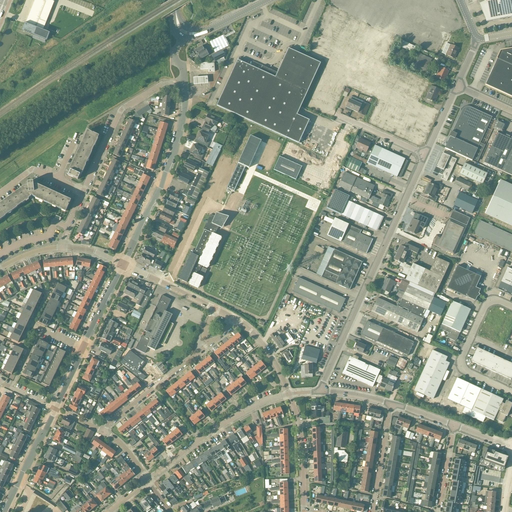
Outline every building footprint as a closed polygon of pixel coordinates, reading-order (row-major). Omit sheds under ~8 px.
[(25,23),(22,31),(47,41),(50,33),(43,30),(48,16),(40,13),(45,0),(34,0),(25,23)] [(368,23),(376,0),(365,0),(358,19),(368,23)] [(511,0),(492,0),(480,5),(486,19),(487,19),(490,20),(490,22),(508,19),(508,18),(511,16),(511,0)] [(455,18),(456,12),(440,8),(439,14),(455,18)] [(325,59),(339,15),(324,11),(311,55),(325,59)] [(224,35),(234,31),(231,24),(221,28),(224,35)] [(346,71),(360,37),(348,33),(334,66),(346,71)] [(374,34),(354,82),(368,88),(388,40),(374,34)] [(224,35),(218,38),(224,49),(229,46),(224,35)] [(210,42),(215,53),(224,49),(218,38),(210,42)] [(446,55),(454,59),(459,49),(451,45),(446,55)] [(194,51),(197,56),(199,55),(201,59),(208,55),(205,50),(204,51),(202,47),(194,51)] [(288,49),(275,78),(237,60),(216,106),(299,144),(309,121),(297,115),(321,63),(288,49)] [(486,85),(511,96),(511,49),(502,52),(486,85)] [(212,56),(208,58),(211,64),(214,64),(215,62),(226,57),(222,50),(212,56)] [(419,54),(413,68),(426,73),(432,59),(419,54)] [(208,63),(201,64),(201,67),(201,70),(208,69),(208,72),(215,72),(214,64),(211,64),(208,64),(208,63)] [(393,64),(385,81),(421,97),(429,79),(393,64)] [(436,78),(443,81),(446,75),(447,76),(449,71),(441,68),(436,78)] [(326,112),(340,79),(323,72),(309,105),(326,112)] [(426,99),(434,103),(440,90),(432,87),(426,99)] [(351,97),(346,108),(352,111),(357,99),(351,97)] [(352,111),(358,113),(363,102),(357,99),(352,111)] [(450,137),(445,147),(445,149),(472,161),(492,117),(482,113),(474,109),(470,107),(469,107),(468,107),(468,106),(467,107),(466,107),(465,107),(464,107),(464,108),(463,108),(463,109),(462,110),(452,132),(451,132),(449,137),(450,137)] [(216,131),(217,128),(216,126),(219,120),(208,115),(205,122),(206,122),(204,128),(209,130),(210,130),(212,131),(213,130),(216,131)] [(498,131),(484,163),(497,169),(511,137),(503,133),(507,124),(498,119),(493,128),(498,131)] [(129,120),(127,126),(133,129),(134,128),(135,124),(139,126),(140,124),(136,122),(136,123),(129,120)] [(168,124),(160,122),(158,130),(165,132),(168,124)] [(127,126),(124,131),(131,135),(131,134),(133,130),(137,132),(137,131),(138,130),(134,128),(133,129),(127,126)] [(156,137),(163,140),(165,132),(158,130),(149,127),(148,130),(151,131),(157,133),(156,137)] [(98,136),(88,131),(67,175),(77,180),(98,136)] [(124,131),(121,137),(128,140),(128,139),(130,136),(134,138),(135,136),(135,135),(131,134),(131,135),(124,131)] [(198,135),(196,140),(200,142),(198,144),(207,148),(209,143),(206,141),(208,137),(201,133),(199,132),(198,135)] [(250,136),(238,163),(249,168),(261,141),(250,136)] [(121,137),(118,143),(125,146),(126,145),(127,141),(131,143),(132,142),(132,141),(128,139),(128,140),(121,137)] [(153,145),(160,147),(163,140),(156,137),(153,145)] [(511,137),(497,169),(511,175),(511,137)] [(355,150),(356,148),(359,149),(358,151),(361,153),(362,151),(366,152),(370,144),(360,139),(358,143),(354,141),(351,148),(355,150)] [(118,143),(116,148),(123,152),(123,151),(125,147),(129,149),(129,148),(130,147),(126,145),(125,146),(118,143)] [(192,148),(190,153),(194,154),(193,157),(201,161),(203,155),(200,153),(202,149),(195,146),(195,145),(193,144),(192,148)] [(153,145),(151,153),(158,155),(160,147),(153,145)] [(212,167),(220,150),(213,146),(205,163),(212,167)] [(116,148),(113,154),(116,156),(115,157),(119,159),(120,158),(122,153),(126,155),(126,153),(127,153),(123,151),(123,152),(116,148)] [(366,164),(371,166),(379,149),(377,148),(376,151),(373,150),(366,164)] [(405,159),(382,149),(381,150),(379,149),(371,166),(397,178),(397,177),(400,178),(408,162),(405,160),(405,159)] [(158,155),(151,153),(148,160),(156,162),(158,155)] [(441,179),(446,182),(456,160),(442,154),(434,172),(442,176),(441,179)] [(279,156),(273,170),(295,180),(302,167),(279,156)] [(362,174),(364,169),(360,168),(362,163),(350,158),(346,167),(362,174)] [(196,165),(199,166),(201,162),(195,159),(193,163),(187,160),(183,167),(193,172),(196,165)] [(113,160),(110,166),(117,169),(117,168),(119,164),(123,166),(124,164),(120,162),(120,163),(113,160)] [(146,168),(153,170),(156,162),(148,160),(146,168)] [(487,173),(465,163),(459,174),(482,185),(487,173)] [(238,164),(227,188),(235,192),(245,167),(238,164)] [(110,166),(107,171),(114,174),(115,174),(116,170),(120,172),(121,171),(121,170),(117,168),(117,169),(110,166)] [(180,173),(177,180),(187,185),(188,185),(186,190),(188,191),(186,196),(196,200),(208,173),(199,168),(194,180),(190,178),(180,173)] [(107,171),(105,177),(112,180),(112,179),(114,176),(118,178),(118,177),(118,176),(119,175),(115,174),(114,174),(107,171)] [(345,173),(339,186),(345,189),(349,191),(368,200),(369,200),(379,205),(378,208),(383,210),(384,207),(387,208),(389,204),(388,203),(390,197),(388,196),(390,193),(383,190),(382,194),(384,194),(381,200),(371,196),(375,186),(345,173)] [(143,174),(139,182),(146,185),(150,178),(143,174)] [(468,190),(472,184),(456,176),(453,183),(468,190)] [(105,177),(102,183),(109,186),(110,185),(111,181),(115,183),(116,182),(116,181),(112,179),(112,180),(105,177)] [(511,185),(500,180),(485,214),(511,225),(511,185)] [(33,196),(65,211),(70,202),(33,184),(33,181),(28,182),(28,185),(0,205),(0,218),(30,196),(33,196)] [(139,182),(136,189),(143,192),(146,185),(139,182)] [(102,183),(99,188),(106,192),(107,191),(108,187),(109,187),(112,189),(113,188),(113,187),(110,185),(109,186),(102,183)] [(435,186),(429,183),(426,189),(436,193),(437,190),(440,191),(442,186),(436,183),(435,186)] [(99,188),(97,194),(104,197),(106,193),(110,194),(110,193),(111,192),(107,191),(106,192),(99,188)] [(136,189),(133,196),(139,199),(143,192),(136,189)] [(437,198),(434,197),(436,193),(426,189),(424,194),(428,196),(427,199),(435,203),(437,198)] [(376,231),(382,217),(347,201),(349,196),(335,190),(327,208),(328,209),(376,231)] [(124,192),(122,196),(127,198),(125,201),(129,203),(133,205),(136,207),(139,199),(133,196),(132,196),(124,192)] [(181,197),(171,193),(169,198),(178,203),(181,197)] [(477,201),(459,193),(453,206),(472,214),(477,201)] [(93,198),(90,204),(97,207),(98,206),(99,202),(103,204),(104,202),(100,200),(100,201),(93,198)] [(166,204),(176,208),(178,203),(169,198),(166,204)] [(187,198),(185,202),(194,206),(196,201),(187,198)] [(129,203),(126,211),(133,214),(136,207),(133,205),(129,203)] [(90,204),(88,209),(95,213),(95,212),(97,208),(100,210),(101,209),(101,208),(98,206),(97,207),(90,204)] [(176,211),(165,206),(162,212),(173,217),(176,211)] [(88,209),(85,215),(92,218),(92,217),(94,214),(98,216),(98,214),(99,213),(95,212),(95,213),(88,209)] [(126,211),(122,218),(129,221),(133,214),(126,211)] [(453,211),(451,215),(468,223),(470,218),(453,211)] [(159,219),(170,224),(173,217),(162,212),(159,219)] [(221,237),(217,235),(215,235),(218,227),(221,228),(222,229),(223,229),(222,228),(229,217),(217,213),(216,212),(216,213),(216,214),(214,216),(210,214),(203,229),(204,230),(194,252),(193,252),(193,251),(193,250),(192,250),(191,250),(190,251),(190,253),(178,279),(187,283),(187,282),(190,283),(189,284),(198,288),(203,277),(197,275),(202,266),(207,268),(221,237)] [(413,220),(408,231),(416,235),(419,227),(423,229),(428,219),(415,213),(413,218),(416,219),(415,221),(413,220)] [(85,215),(82,221),(89,224),(90,223),(91,220),(95,221),(96,220),(96,219),(92,217),(92,218),(85,215)] [(437,247),(453,255),(468,223),(451,215),(449,218),(450,219),(441,238),(437,236),(435,239),(434,239),(434,240),(434,241),(434,242),(433,245),(437,247)] [(122,218),(119,225),(126,228),(129,221),(122,218)] [(332,225),(326,236),(366,254),(372,240),(359,234),(361,230),(349,225),(348,225),(335,219),(334,221),(332,225)] [(479,220),(473,234),(478,237),(477,239),(482,240),(482,239),(511,252),(511,235),(492,226),(493,224),(489,222),(488,224),(479,220)] [(82,221),(79,227),(86,230),(87,229),(89,225),(92,227),(93,226),(93,225),(90,223),(89,224),(82,221)] [(180,221),(176,229),(181,232),(185,223),(180,221)] [(157,222),(154,229),(165,234),(168,227),(157,222)] [(119,225),(115,232),(122,236),(126,228),(119,225)] [(79,227),(77,232),(84,236),(86,231),(90,233),(90,232),(91,231),(87,229),(86,230),(79,227)] [(154,229),(151,236),(155,237),(154,240),(173,249),(177,241),(170,238),(164,235),(165,234),(154,229)] [(115,232),(112,240),(119,243),(122,236),(115,232)] [(171,237),(170,238),(177,241),(177,240),(179,235),(173,232),(171,237)] [(112,240),(108,247),(115,250),(119,243),(112,240)] [(400,246),(397,253),(405,257),(409,250),(417,254),(419,250),(405,244),(404,248),(400,246)] [(139,260),(149,265),(150,265),(153,267),(153,268),(162,272),(165,265),(160,263),(152,259),(156,252),(146,247),(139,260)] [(362,263),(348,257),(334,250),(321,278),(349,290),(362,263)] [(165,253),(160,263),(165,265),(170,255),(165,253)] [(397,253),(394,260),(401,263),(399,266),(403,267),(403,270),(402,273),(407,276),(405,280),(409,282),(435,294),(436,294),(449,264),(436,258),(429,271),(416,265),(413,264),(411,267),(406,264),(406,263),(403,262),(405,257),(397,253)] [(38,262),(32,264),(35,271),(38,269),(40,273),(42,272),(41,268),(38,262)] [(32,264),(27,267),(30,273),(35,271),(32,264)] [(106,268),(100,265),(97,271),(104,274),(106,268)] [(479,295),(478,294),(480,290),(475,288),(480,277),(457,266),(447,289),(475,301),(477,298),(479,295)] [(27,267),(22,269),(24,276),(30,273),(27,267)] [(497,290),(511,296),(511,270),(507,268),(497,290)] [(22,269),(16,272),(19,278),(21,281),(23,280),(22,277),(24,276),(22,269)] [(97,271),(95,276),(101,279),(104,274),(97,271)] [(16,272),(11,274),(14,280),(17,279),(18,278),(19,278),(16,272)] [(7,276),(2,279),(6,285),(11,282),(7,276)] [(101,279),(95,276),(92,281),(99,284),(101,279)] [(292,292),(339,313),(346,299),(299,278),(292,292)] [(381,290),(389,293),(392,286),(394,287),(396,283),(386,278),(381,290)] [(402,278),(400,283),(403,284),(400,290),(405,292),(408,286),(409,282),(405,280),(402,278)] [(145,289),(145,290),(140,287),(141,286),(130,280),(127,286),(144,294),(149,297),(151,292),(149,290),(149,289),(147,288),(146,288),(145,289)] [(99,284),(92,281),(90,287),(96,290),(99,284)] [(409,282),(408,286),(433,297),(435,294),(409,282)] [(66,288),(58,284),(55,289),(64,293),(66,288)] [(402,299),(400,304),(398,303),(396,307),(377,298),(371,312),(411,330),(417,333),(423,319),(427,310),(428,310),(440,316),(446,303),(433,297),(408,286),(405,292),(400,290),(399,290),(396,296),(402,299)] [(96,290),(90,287),(87,292),(93,295),(96,290)] [(147,301),(148,298),(127,287),(124,293),(134,298),(138,300),(136,305),(142,308),(146,300),(147,301)] [(55,289),(53,294),(61,298),(64,293),(55,289)] [(33,290),(31,295),(39,299),(42,294),(33,290)] [(93,295),(87,292),(85,297),(91,300),(93,295)] [(59,303),(61,298),(53,294),(50,299),(59,303)] [(31,295),(28,300),(37,304),(39,299),(31,295)] [(135,349),(145,354),(148,348),(155,351),(158,344),(161,345),(171,324),(169,322),(172,315),(166,312),(171,300),(162,296),(144,331),(147,332),(145,337),(142,336),(135,349)] [(85,297),(82,302),(88,305),(91,300),(85,297)] [(48,303),(57,308),(59,303),(50,299),(48,303)] [(26,304),(26,305),(34,309),(37,304),(28,300),(26,304)] [(88,305),(82,302),(79,308),(86,311),(88,305)] [(470,310),(452,302),(439,329),(448,333),(446,338),(454,341),(455,341),(456,341),(470,310)] [(46,308),(54,312),(57,308),(48,303),(46,308)] [(116,309),(125,314),(127,310),(129,312),(131,309),(128,308),(118,303),(116,309)] [(26,305),(24,310),(32,314),(34,309),(26,305)] [(43,313),(52,317),(54,312),(46,308),(43,313)] [(86,311),(79,308),(77,313),(83,316),(86,311)] [(21,314),(30,319),(32,314),(24,310),(21,314)] [(133,311),(132,314),(138,316),(137,318),(139,319),(141,315),(133,311)] [(41,318),(50,322),(52,317),(43,313),(41,318)] [(74,318),(81,321),(83,316),(77,313),(74,318)] [(21,314),(19,319),(27,323),(30,319),(21,314)] [(503,348),(511,327),(511,318),(504,315),(492,343),(503,348)] [(39,323),(47,327),(50,322),(41,318),(39,323)] [(74,318),(72,323),(78,326),(81,321),(74,318)] [(14,323),(25,328),(27,323),(19,319),(17,324),(14,323)] [(110,321),(108,325),(116,329),(119,330),(120,328),(117,327),(118,325),(110,321)] [(367,322),(361,335),(408,356),(414,343),(367,322)] [(14,323),(12,328),(23,333),(25,328),(14,323)] [(69,329),(75,332),(78,326),(72,323),(69,329)] [(108,325),(106,330),(117,335),(118,332),(119,330),(116,329),(108,325)] [(12,328),(9,332),(12,334),(20,338),(23,333),(12,328)] [(106,330),(104,334),(112,338),(114,338),(115,339),(115,338),(117,335),(106,330)] [(238,334),(233,337),(238,343),(243,339),(238,333),(238,334)] [(12,334),(9,339),(18,343),(20,338),(12,334)] [(273,334),(270,336),(279,349),(285,345),(278,335),(275,337),(273,334)] [(233,337),(228,341),(233,347),(238,343),(233,337)] [(114,339),(112,343),(119,346),(120,345),(121,342),(121,341),(115,338),(115,339),(114,338),(114,339)] [(39,340),(37,345),(45,349),(48,344),(39,340)] [(228,341),(223,345),(228,351),(233,347),(228,341)] [(356,342),(353,349),(362,353),(367,355),(368,352),(364,350),(363,350),(365,346),(365,345),(366,344),(363,342),(362,345),(356,342)] [(100,347),(99,350),(110,355),(113,349),(102,343),(101,344),(100,344),(99,346),(100,347)] [(37,345),(35,350),(43,354),(45,349),(37,345)] [(223,345),(219,349),(223,355),(228,351),(223,345)] [(23,350),(15,346),(12,351),(21,355),(23,350)] [(304,348),(301,359),(307,361),(307,362),(307,366),(305,366),(305,369),(305,375),(306,375),(309,375),(312,374),(312,369),(313,369),(313,363),(316,364),(320,350),(305,346),(304,348)] [(492,355),(477,348),(471,360),(472,363),(486,369),(492,355)] [(58,349),(53,360),(60,364),(65,352),(58,349)] [(219,349),(214,353),(219,359),(223,355),(219,349)] [(35,350),(32,355),(41,359),(43,354),(35,350)] [(130,350),(120,362),(143,380),(146,377),(139,371),(145,363),(142,360),(144,358),(140,356),(139,357),(136,355),(137,354),(135,353),(134,354),(130,350)] [(21,355),(12,351),(10,356),(19,360),(21,355)] [(292,358),(288,352),(287,353),(286,351),(281,354),(283,357),(284,357),(287,362),(292,358)] [(414,391),(433,400),(449,364),(445,362),(447,358),(432,351),(414,391)] [(32,355),(30,360),(38,364),(41,365),(43,360),(41,359),(32,355)] [(349,357),(342,374),(372,387),(380,370),(357,361),(358,358),(353,355),(351,358),(349,357)] [(502,360),(492,355),(486,369),(496,373),(502,360)] [(10,356),(8,360),(16,365),(19,360),(10,356)] [(209,357),(204,360),(209,366),(214,363),(209,357)] [(387,361),(386,364),(395,368),(396,365),(398,360),(389,357),(387,361)] [(90,363),(97,366),(99,362),(100,363),(99,364),(102,365),(103,363),(92,358),(90,363)] [(403,370),(407,362),(400,358),(396,366),(403,370)] [(16,365),(8,360),(5,365),(14,369),(16,365)] [(30,360),(27,364),(36,368),(38,364),(30,360)] [(60,364),(53,360),(47,372),(54,375),(60,364)] [(199,364),(204,370),(209,366),(204,360),(199,364)] [(511,377),(511,364),(502,360),(496,373),(511,380),(511,377)] [(260,361),(255,365),(261,372),(266,368),(261,361),(260,361)] [(96,370),(96,371),(95,370),(97,366),(90,363),(87,368),(98,373),(99,371),(96,370)] [(27,364),(25,369),(34,373),(36,368),(27,364)] [(195,368),(199,374),(204,370),(199,364),(195,368)] [(3,370),(12,374),(14,369),(5,365),(3,370)] [(255,365),(251,369),(256,376),(261,372),(255,365)] [(98,373),(87,368),(85,373),(92,376),(94,373),(95,373),(94,374),(97,376),(100,377),(101,374),(98,373)] [(25,369),(23,374),(31,378),(34,373),(25,369)] [(251,369),(246,373),(251,380),(256,376),(251,369)] [(380,384),(379,387),(385,390),(390,378),(391,375),(393,372),(393,371),(390,370),(388,374),(386,380),(383,379),(380,384)] [(42,383),(49,387),(54,375),(47,372),(42,383)] [(190,372),(185,376),(190,382),(194,378),(190,372)] [(85,373),(82,379),(93,384),(94,381),(92,380),(91,381),(90,381),(92,376),(85,373)] [(390,378),(385,390),(391,392),(397,378),(391,375),(390,378)] [(190,382),(185,376),(180,380),(185,386),(190,382)] [(135,377),(132,380),(136,384),(132,387),(137,393),(142,389),(138,384),(140,382),(138,380),(135,377)] [(246,383),(241,377),(238,379),(237,378),(236,379),(235,380),(236,381),(241,388),(246,383)] [(457,379),(447,400),(464,408),(485,417),(493,421),(495,418),(498,419),(497,420),(502,423),(503,423),(506,416),(506,417),(511,404),(511,403),(506,401),(504,405),(502,403),(503,400),(481,390),(457,379)] [(180,380),(175,383),(180,389),(185,386),(180,380)] [(233,383),(231,385),(236,392),(238,390),(241,388),(236,381),(233,383)] [(175,383),(171,387),(175,393),(180,389),(175,383)] [(92,385),(90,388),(92,389),(91,392),(94,393),(97,395),(98,395),(101,390),(97,387),(92,385)] [(231,385),(225,389),(231,396),(236,392),(231,385)] [(79,386),(76,392),(84,395),(88,397),(92,389),(87,387),(86,389),(79,386)] [(128,390),(132,396),(137,393),(132,387),(128,390)] [(166,391),(170,397),(175,393),(171,387),(166,391)] [(132,396),(128,390),(123,394),(128,400),(132,396)] [(76,392),(73,397),(87,403),(88,401),(85,400),(83,399),(83,400),(81,399),(82,398),(84,395),(76,392)] [(221,393),(216,397),(221,403),(226,399),(221,393)] [(128,400),(123,394),(118,398),(123,404),(128,400)] [(4,395),(1,401),(8,404),(10,398),(4,395)] [(73,397),(71,402),(78,406),(80,403),(85,406),(86,405),(87,403),(73,397)] [(221,403),(216,397),(211,401),(216,407),(221,403)] [(123,404),(118,398),(114,402),(118,408),(123,404)] [(155,399),(151,403),(155,409),(160,405),(155,399)] [(1,401),(0,402),(0,406),(5,409),(7,406),(9,407),(10,405),(8,404),(1,401)] [(206,405),(211,412),(216,407),(211,401),(206,405)] [(31,406),(28,411),(37,416),(39,410),(36,408),(38,405),(35,404),(33,402),(32,403),(31,406)] [(71,402),(68,408),(73,410),(72,412),(75,414),(78,415),(80,411),(77,409),(78,406),(71,402)] [(118,408),(114,402),(109,405),(114,411),(118,408)] [(331,405),(330,412),(333,413),(333,410),(338,411),(340,411),(341,403),(334,402),(334,405),(331,405)] [(146,407),(151,413),(155,409),(151,403),(146,407)] [(320,403),(311,403),(311,418),(320,418),(321,418),(321,413),(320,403)] [(340,411),(339,413),(341,414),(342,414),(343,412),(346,412),(347,404),(341,403),(340,411)] [(109,405),(104,409),(109,415),(114,411),(109,405)] [(352,413),(352,415),(354,415),(354,413),(359,414),(360,406),(354,405),(352,413)] [(146,407),(141,411),(146,417),(151,413),(146,407)] [(280,407),(274,409),(277,417),(278,417),(283,415),(280,407)] [(366,417),(366,420),(369,420),(370,419),(371,419),(372,419),(375,410),(368,408),(366,416),(367,416),(366,417)] [(100,413),(104,419),(109,415),(104,409),(100,413)] [(274,409),(268,411),(271,419),(275,418),(276,418),(277,417),(274,409)] [(199,410),(194,415),(199,421),(204,417),(199,410)] [(375,410),(372,419),(374,420),(375,420),(382,422),(383,415),(380,414),(381,412),(375,410)] [(28,411),(26,417),(28,418),(34,421),(37,416),(28,411)] [(136,414),(141,420),(146,417),(141,411),(136,414)] [(268,411),(262,414),(263,418),(265,422),(265,423),(264,424),(265,427),(268,426),(267,423),(268,423),(267,421),(271,419),(268,411)] [(321,418),(320,418),(320,423),(324,423),(330,423),(330,417),(330,416),(326,416),(326,413),(324,413),(322,413),(321,413),(321,418)] [(132,418),(136,424),(141,420),(136,414),(132,418)] [(189,419),(194,425),(199,421),(194,415),(189,419)] [(26,417),(23,422),(25,423),(32,426),(34,421),(28,418),(26,417)] [(73,426),(75,422),(71,421),(64,417),(61,423),(65,425),(64,427),(71,431),(72,428),(73,426)] [(395,425),(394,428),(399,429),(399,428),(401,429),(404,419),(398,417),(398,419),(396,424),(395,425)] [(136,424),(132,418),(127,422),(132,428),(136,424)] [(404,419),(401,429),(402,429),(403,429),(404,427),(408,429),(411,421),(404,419)] [(127,422),(122,426),(127,432),(132,428),(127,422)] [(350,422),(349,425),(352,425),(351,428),(354,429),(353,434),(356,434),(357,428),(358,428),(359,424),(353,424),(353,422),(350,422)] [(25,423),(23,429),(29,432),(32,426),(25,423)] [(415,432),(422,434),(424,426),(418,424),(415,432)] [(248,425),(243,428),(249,438),(253,446),(257,443),(253,436),(252,437),(250,433),(252,432),(248,425)] [(118,430),(122,435),(127,432),(122,426),(118,430)] [(424,426),(422,434),(423,434),(427,436),(430,429),(424,426)] [(95,433),(94,432),(89,430),(84,427),(80,437),(84,438),(90,441),(92,437),(95,433)] [(182,435),(177,428),(172,432),(177,439),(182,435)] [(17,429),(16,431),(19,433),(17,436),(19,437),(18,439),(17,440),(24,443),(26,437),(23,435),(24,432),(21,431),(17,429)] [(242,429),(237,432),(241,439),(241,440),(243,444),(249,440),(242,429)] [(430,429),(427,436),(432,438),(433,438),(436,431),(430,429)] [(56,434),(55,435),(63,439),(64,435),(67,437),(69,434),(65,432),(63,431),(63,432),(62,432),(58,430),(57,432),(56,432),(55,434),(56,434)] [(338,431),(335,447),(345,448),(347,432),(338,431)] [(436,431),(433,438),(435,439),(440,441),(442,433),(436,431)] [(172,432),(167,436),(172,443),(177,439),(172,432)] [(257,436),(254,437),(260,446),(262,444),(262,433),(257,436)] [(234,434),(228,438),(232,445),(237,453),(241,451),(237,445),(240,443),(239,441),(234,434)] [(54,438),(53,440),(57,443),(63,446),(63,445),(64,444),(61,442),(63,439),(55,435),(54,435),(53,437),(54,438)] [(162,440),(167,447),(172,443),(167,436),(162,440)] [(96,438),(92,445),(97,448),(101,442),(96,438)] [(13,444),(13,445),(21,449),(24,443),(17,440),(18,439),(16,439),(13,444)] [(459,439),(457,446),(462,449),(465,442),(459,439)] [(232,451),(225,440),(221,443),(226,451),(229,450),(230,452),(232,451)] [(140,441),(133,447),(135,449),(142,444),(140,441)] [(101,442),(97,448),(101,451),(102,452),(106,445),(101,442)] [(465,442),(462,449),(468,451),(471,444),(465,442)] [(226,451),(221,443),(216,445),(225,459),(226,461),(228,459),(224,453),(226,451)] [(468,451),(467,453),(470,454),(471,452),(474,453),(477,446),(471,444),(468,451)] [(10,450),(10,451),(18,455),(21,449),(13,445),(10,450)] [(74,454),(76,450),(64,445),(62,449),(74,454)] [(101,451),(100,454),(105,457),(106,455),(111,449),(106,445),(102,452),(101,451)] [(150,447),(148,449),(154,457),(159,453),(152,445),(150,447)] [(225,459),(216,445),(212,448),(219,459),(221,457),(222,460),(225,459)] [(47,450),(47,451),(47,452),(47,453),(55,457),(56,455),(57,453),(60,455),(61,452),(59,451),(59,452),(58,451),(57,451),(57,450),(54,449),(54,450),(49,447),(48,449),(47,450)] [(219,459),(212,448),(208,451),(217,465),(219,468),(221,467),(217,460),(219,459)] [(337,451),(337,448),(335,448),(335,451),(335,455),(336,455),(336,462),(347,462),(348,455),(344,455),(344,451),(337,451)] [(106,455),(105,457),(107,459),(109,456),(112,458),(116,452),(111,449),(106,455)] [(141,456),(142,454),(144,456),(148,462),(154,457),(148,449),(144,453),(142,451),(139,454),(141,456)] [(481,457),(480,461),(503,470),(505,465),(504,465),(507,457),(496,453),(496,452),(492,451),(485,449),(482,457),(481,457)] [(9,450),(8,452),(9,453),(9,454),(10,455),(9,457),(15,460),(18,455),(10,451),(10,450),(9,450)] [(208,451),(204,453),(209,462),(211,461),(215,466),(217,465),(208,451)] [(45,455),(44,456),(45,457),(44,458),(51,462),(53,462),(54,462),(54,461),(55,461),(56,461),(57,461),(57,460),(57,459),(57,458),(55,457),(47,453),(46,455),(45,455)] [(203,454),(199,456),(208,472),(209,472),(211,471),(209,466),(208,467),(205,462),(207,461),(203,454)] [(73,459),(72,460),(80,463),(82,459),(81,458),(78,457),(75,455),(74,456),(73,459)] [(114,460),(118,464),(117,464),(123,471),(124,473),(129,479),(134,475),(120,455),(114,460)] [(199,456),(195,459),(199,466),(201,465),(206,473),(208,472),(199,456)] [(244,457),(239,461),(243,467),(248,464),(244,457)] [(195,459),(190,462),(199,474),(200,476),(201,475),(198,470),(200,468),(198,466),(199,466),(195,459)] [(259,460),(253,462),(256,468),(261,465),(259,460)] [(10,471),(13,465),(7,462),(6,462),(4,461),(1,467),(4,468),(10,471)] [(190,462),(186,465),(191,471),(190,471),(192,474),(194,473),(196,476),(199,474),(190,462)] [(49,469),(41,465),(38,470),(45,474),(58,479),(59,477),(55,474),(57,471),(49,467),(49,469)] [(186,465),(182,467),(186,474),(190,479),(192,479),(188,473),(190,471),(191,471),(186,465)] [(88,475),(94,470),(91,466),(85,470),(88,475)] [(276,473),(276,476),(279,476),(279,474),(281,474),(289,474),(289,467),(281,468),(281,472),(279,472),(279,473),(276,473)] [(4,468),(1,474),(7,477),(10,471),(4,468)] [(115,468),(114,469),(117,473),(124,483),(129,479),(124,473),(122,475),(119,472),(117,469),(117,468),(115,468)] [(180,469),(175,473),(180,479),(183,477),(187,482),(190,480),(190,479),(186,474),(184,475),(180,469)] [(38,470),(35,476),(54,485),(55,485),(56,484),(49,480),(45,478),(44,479),(43,479),(45,474),(38,470)] [(97,473),(99,475),(102,479),(106,477),(100,470),(97,473)] [(114,475),(112,476),(113,478),(115,480),(120,486),(124,483),(117,473),(114,474),(114,475)] [(170,477),(169,478),(173,484),(172,485),(176,489),(179,493),(182,490),(175,483),(178,480),(173,475),(170,477)] [(33,482),(40,485),(41,482),(43,483),(43,484),(46,486),(45,487),(52,490),(54,485),(35,476),(33,482)] [(66,476),(63,482),(66,483),(65,484),(70,486),(71,485),(75,480),(66,476)] [(109,479),(107,480),(110,484),(115,490),(120,486),(115,480),(113,478),(112,479),(110,481),(109,479)] [(163,483),(168,489),(169,488),(170,488),(171,489),(172,491),(173,490),(175,489),(172,486),(167,479),(165,481),(164,481),(163,482),(163,483)] [(100,485),(97,487),(98,488),(103,495),(106,498),(109,496),(108,495),(110,494),(106,489),(106,488),(107,487),(103,482),(100,485)] [(160,485),(158,486),(163,493),(166,496),(168,495),(169,494),(167,493),(166,491),(168,489),(163,483),(162,483),(162,484),(161,483),(160,484),(160,485)] [(97,487),(93,491),(97,496),(101,501),(103,500),(104,500),(106,498),(103,495),(98,488),(97,487)] [(390,495),(391,492),(383,491),(382,497),(390,499),(393,499),(394,496),(390,495)] [(87,501),(86,502),(87,503),(91,508),(92,509),(95,507),(94,507),(96,505),(92,499),(88,495),(86,497),(88,500),(87,501)] [(147,496),(143,499),(149,505),(151,503),(153,505),(154,505),(156,507),(157,506),(149,496),(147,497),(147,496)] [(44,497),(43,499),(53,506),(55,507),(57,505),(56,505),(55,504),(47,499),(44,497)] [(150,511),(153,510),(149,505),(143,499),(141,501),(141,502),(140,504),(146,511),(150,511)] [(56,505),(62,511),(63,511),(67,509),(60,501),(56,505)] [(81,506),(85,511),(88,511),(89,511),(90,511),(92,509),(91,508),(87,503),(86,502),(85,502),(84,502),(83,503),(83,505),(81,506)] [(180,509),(182,511),(187,511),(190,510),(190,511),(197,506),(193,502),(188,506),(186,504),(180,509)] [(208,506),(205,502),(200,505),(190,511),(199,511),(203,509),(206,507),(208,506)] [(383,502),(380,511),(429,511),(430,511),(428,511),(427,511),(396,511),(383,509),(385,502),(383,502)]
